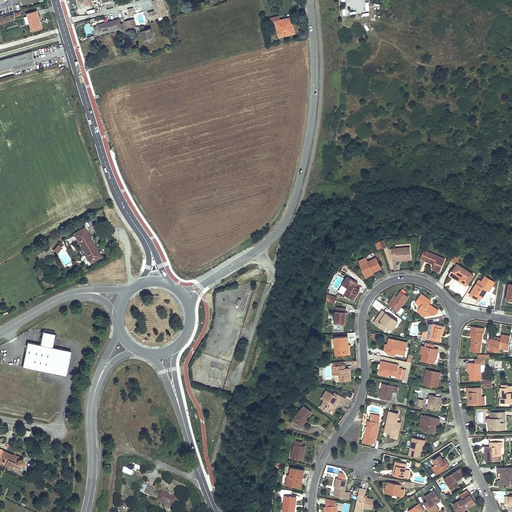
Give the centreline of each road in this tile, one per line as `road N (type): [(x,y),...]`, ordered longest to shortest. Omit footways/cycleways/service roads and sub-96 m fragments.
road 1 (unclassified): [(209,280),(272,238),(296,193),(314,87),(309,0)]
road 2 (residential): [(457,313),(420,280),(376,287),(361,320),(358,400),(322,456)]
road 3 (secondary): [(55,0),(107,168),(145,238)]
road 4 (residential): [(490,511),(457,409),(457,313)]
